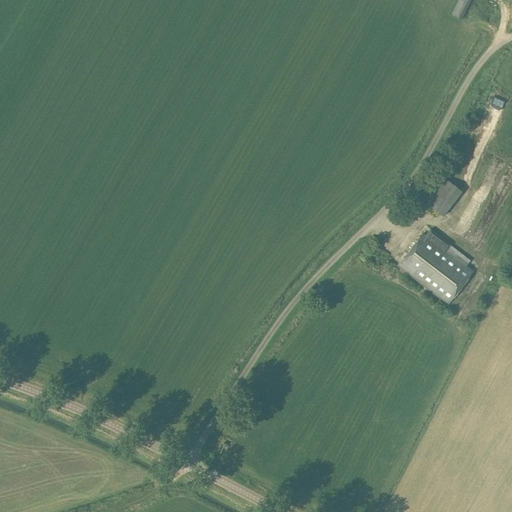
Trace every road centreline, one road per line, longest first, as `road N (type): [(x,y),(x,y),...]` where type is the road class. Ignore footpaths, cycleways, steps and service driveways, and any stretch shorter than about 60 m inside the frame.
road 1 (unclassified): [(187,463),(312,282),(420,176),(478,70),(511,42)]
road 2 (tertiary): [(0,382),(187,463)]
